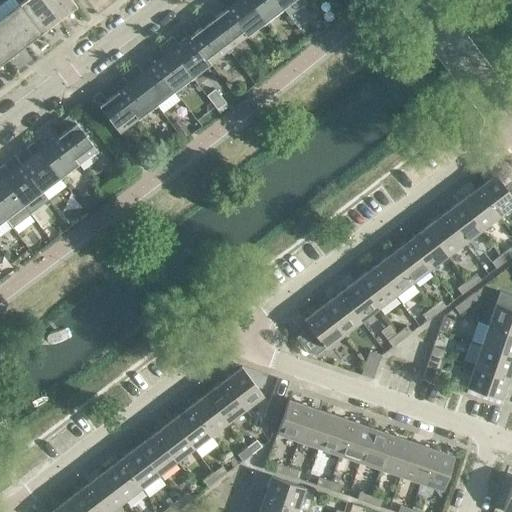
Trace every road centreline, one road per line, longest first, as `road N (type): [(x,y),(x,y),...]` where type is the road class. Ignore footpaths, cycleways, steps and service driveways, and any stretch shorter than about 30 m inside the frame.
road 1 (residential): [(240,335),(511,127)]
road 2 (residential): [(13,511),(240,335)]
road 3 (residential): [(491,434),(257,356),(240,335)]
road 4 (residential): [(0,134),(179,0)]
road 5 (unclassified): [(511,122),(415,0)]
